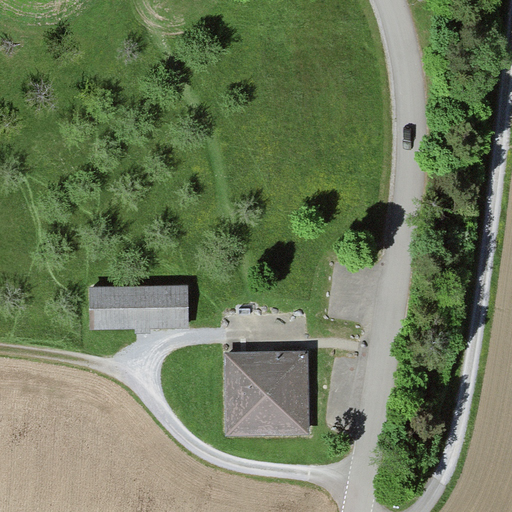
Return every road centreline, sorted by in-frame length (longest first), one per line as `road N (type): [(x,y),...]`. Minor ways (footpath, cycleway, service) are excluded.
road 1 (track): [(419,511),(446,474),(457,437),(511,96)]
road 2 (track): [(363,478),(210,454),(131,378),(84,360),(0,347)]
road 3 (track): [(131,378),(146,357),(176,339),(295,333)]
